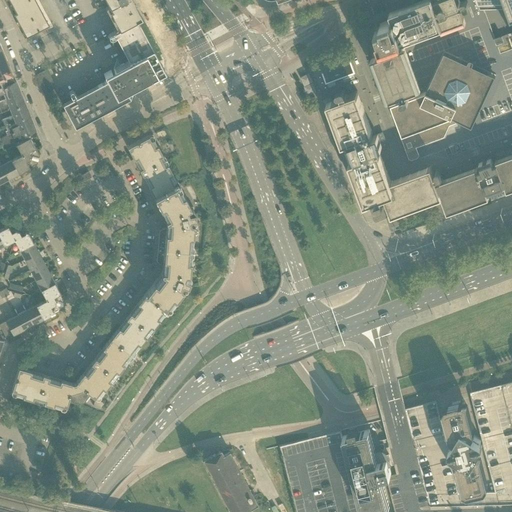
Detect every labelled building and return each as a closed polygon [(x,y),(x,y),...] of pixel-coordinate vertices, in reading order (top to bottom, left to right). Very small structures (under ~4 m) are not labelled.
[(8,0),(16,14),(13,15),(26,38),(49,26),(35,0),(8,0)] [(103,0),(109,10),(119,29),(137,19),(141,17),(131,0),(103,0)] [(379,54),(378,54),(393,92),(394,94),(388,96),(413,162),(429,156),(444,159),(511,133),(511,0),(438,0),(392,17),(402,44),(379,53),(379,54)] [(113,69),(103,74),(107,80),(77,96),(76,97),(72,99),(71,99),(62,104),(66,111),(74,126),(75,127),(130,98),(128,94),(126,92),(128,91),(134,87),(142,83),(164,71),(137,19),(119,29),(113,32),(114,32),(116,36),(116,38),(129,61),(120,65),(116,67),(113,69)] [(0,43),(0,88),(15,80),(0,43)] [(326,82),(327,82),(332,81),(332,79),(334,80),(346,76),(347,74),(348,75),(352,73),(353,71),(351,67),(349,66),(351,65),(349,60),(347,59),(342,61),(342,62),(341,62),(336,63),(335,65),(334,64),(329,66),(328,67),(327,67),(322,68),(321,70),(323,75),(325,76),(324,77),(326,82)] [(48,106),(60,99),(48,69),(36,75),(48,106)] [(0,94),(3,93),(5,99),(20,93),(15,80),(0,88),(0,94)] [(431,167),(419,171),(400,178),(394,180),(393,179),(394,178),(391,171),(389,170),(390,169),(388,162),(386,161),(387,160),(384,153),(382,152),(380,153),(379,150),(376,151),(375,149),(382,146),(377,134),(371,137),(370,134),(373,133),(372,130),(374,130),(375,127),(372,121),(371,120),(371,118),(369,111),(368,111),(368,109),(366,102),(364,102),(365,100),(362,94),(360,93),(358,93),(357,91),(332,100),(331,97),(329,97),(323,99),(322,101),(329,121),(331,122),(338,120),(346,143),(348,142),(348,143),(347,144),(344,146),(344,149),(347,157),(349,159),(352,158),(352,159),(354,159),(354,160),(353,160),(368,202),(383,197),(391,216),(411,208),(441,198),(446,212),(446,213),(447,213),(448,213),(488,198),(489,198),(489,197),(488,197),(486,192),(488,191),(488,193),(503,187),(503,186),(504,185),(504,187),(506,190),(506,191),(507,191),(511,189),(511,145),(505,148),(504,150),(503,149),(496,151),(495,153),(497,160),(495,161),(496,163),(493,164),(491,158),(478,162),(481,169),(478,170),(477,167),(474,168),(472,162),(470,161),(463,163),(463,165),(461,164),(454,167),(454,168),(452,168),(445,170),(444,172),(447,178),(436,182),(431,167)] [(0,107),(7,104),(9,109),(24,103),(20,93),(5,99),(0,101),(0,107)] [(4,126),(9,124),(28,114),(24,103),(9,109),(12,116),(2,120),(4,126)] [(9,124),(5,126),(7,130),(5,131),(7,135),(32,122),(28,114),(9,124)] [(7,135),(9,139),(13,137),(19,134),(21,138),(26,135),(35,131),(32,122),(7,135)] [(127,147),(154,197),(178,184),(157,145),(154,147),(148,136),(127,147)] [(21,154),(11,160),(18,173),(30,167),(36,164),(37,161),(38,158),(39,155),(36,150),(29,137),(15,144),(21,154)] [(11,160),(1,165),(8,179),(18,173),(11,160)] [(1,165),(0,165),(0,183),(8,179),(1,165)] [(91,177),(88,172),(81,176),(84,181),(91,177)] [(159,230),(157,246),(191,249),(193,223),(196,223),(192,207),(190,207),(178,184),(154,197),(166,220),(165,227),(164,227),(159,230)] [(8,225),(0,229),(0,237),(4,245),(14,240),(19,250),(33,242),(26,230),(23,224),(20,224),(17,223),(15,222),(8,225)] [(19,250),(24,260),(38,252),(33,242),(19,250)] [(161,273),(146,293),(167,310),(183,290),(185,291),(191,275),(189,274),(191,249),(157,246),(156,262),(162,265),(162,266),(161,273)] [(24,260),(30,270),(43,262),(38,252),(24,260)] [(30,270),(35,280),(49,272),(43,262),(30,270)] [(7,265),(3,278),(7,279),(11,266),(7,265)] [(35,280),(40,290),(54,283),(49,272),(35,280)] [(45,299),(34,305),(42,319),(55,312),(61,309),(62,306),(63,303),(64,300),(61,295),(54,283),(40,290),(45,299)] [(146,293),(110,338),(129,353),(137,343),(140,345),(167,310),(146,293)] [(34,305),(26,310),(33,324),(42,319),(34,305)] [(26,310),(17,315),(24,328),(33,324),(26,310)] [(24,328),(17,315),(0,323),(0,327),(5,337),(12,333),(13,334),(24,328)] [(75,383),(90,395),(94,398),(101,388),(104,390),(114,377),(124,365),(122,362),(129,353),(110,338),(75,383)] [(90,395),(75,383),(73,383),(18,367),(11,390),(23,393),(22,397),(32,400),(33,396),(44,400),(43,403),(53,406),(54,403),(66,406),(67,402),(77,405),(83,403),(90,395)] [(450,452),(455,456),(457,456),(459,458),(456,462),(463,490),(464,490),(468,492),(475,490),(482,489),(485,488),(488,483),(481,455),(477,454),(482,444),(481,444),(481,441),(481,439),(476,436),(472,434),(475,430),(468,402),(464,400),(463,400),(460,401),(452,402),(446,404),(443,409),(450,436),(454,438),(453,440),(452,442),(449,448),(450,452)] [(427,403),(408,407),(415,435),(417,439),(423,466),(420,468),(424,475),(433,473),(432,468),(445,465),(447,468),(449,467),(438,451),(440,459),(433,461),(432,461),(431,457),(424,459),(431,455),(428,450),(424,452),(423,446),(434,439),(424,441),(423,439),(421,439),(433,432),(430,419),(426,413),(429,412),(427,403)] [(358,432),(357,427),(348,429),(350,434),(343,435),(346,446),(362,511),(369,511),(375,511),(384,511),(383,509),(389,507),(381,476),(391,473),(387,458),(377,460),(372,440),(369,429),(358,432)] [(229,511),(253,511),(252,509),(257,507),(232,451),(224,455),(222,451),(206,459),(229,511)]
